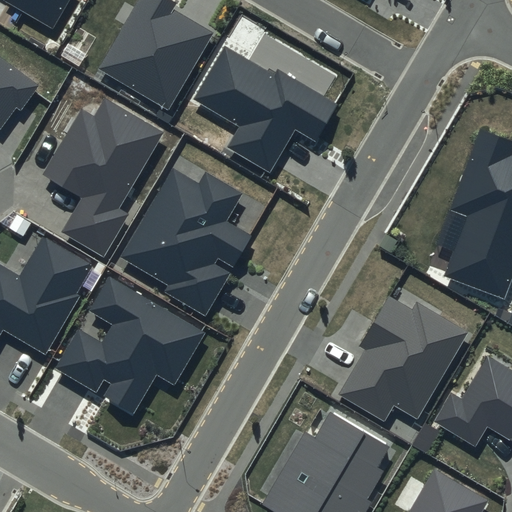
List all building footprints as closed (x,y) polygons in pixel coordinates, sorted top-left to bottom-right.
[(5,0),(5,1),(55,31),(73,0),(5,0)] [(178,4),(171,0),(139,0),(98,69),(169,111),(215,35),(174,11),(178,4)] [(275,75),(225,46),(192,101),(238,128),(226,148),(270,174),(297,129),(316,140),(338,104),(278,69),(275,75)] [(40,85),(0,55),(0,130),(16,108),(20,111),(40,85)] [(166,131),(106,96),(94,116),(82,109),(43,175),(82,198),(62,232),(104,256),(129,214),(120,208),(166,131)] [(511,140),(480,129),(449,211),(467,218),(445,276),(504,298),(511,277),(511,140)] [(200,184),(174,168),(121,257),(169,285),(164,293),(207,318),(233,274),(215,263),(218,258),(233,267),(251,236),(225,221),(242,194),(206,172),(200,184)] [(92,265),(42,236),(20,275),(0,263),(0,335),(3,330),(46,354),(80,296),(76,294),(92,265)] [(204,333),(109,278),(90,311),(113,325),(102,344),(79,330),(56,368),(96,391),(103,380),(111,384),(104,397),(134,414),(157,376),(174,386),(204,333)] [(412,309),(389,295),(359,346),(365,349),(339,394),(384,420),(393,406),(417,420),(469,330),(417,300),(412,309)] [(511,370),(487,356),(461,399),(451,393),(434,421),(475,445),(488,425),(511,439),(511,370)] [(389,448),(328,413),(314,436),(305,431),(262,505),(273,511),(365,511),(372,501),(367,499),(383,472),(377,468),(389,448)] [(483,511),(491,499),(435,466),(407,511),(483,511)]
